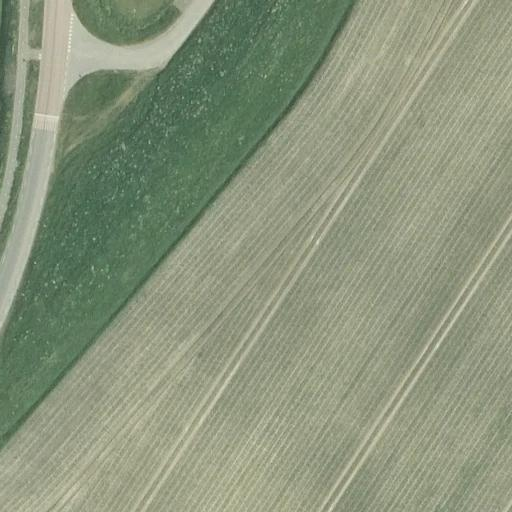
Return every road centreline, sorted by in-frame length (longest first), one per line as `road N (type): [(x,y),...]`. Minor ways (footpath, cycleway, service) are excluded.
road 1 (secondary): [(0,295),(38,164),(51,48)]
road 2 (unclassified): [(51,48),(144,51),(177,30),(199,0)]
